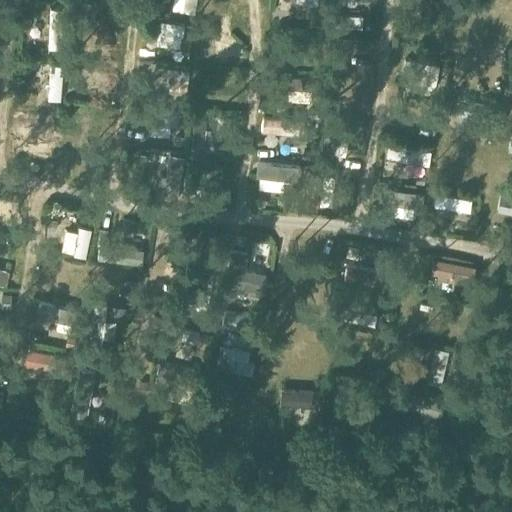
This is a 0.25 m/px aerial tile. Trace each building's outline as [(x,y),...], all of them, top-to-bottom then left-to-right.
[(183,0),(181,11),(193,13),(195,0),(183,0)] [(491,10),(468,9),(468,24),(490,24),(491,10)] [(49,10),(47,49),(60,50),(62,10),(49,10)] [(324,14),(323,27),(360,29),(360,16),(324,14)] [(150,19),(148,31),(157,32),(180,36),(183,36),(185,24),(150,19)] [(214,65),(226,66),(228,37),(216,36),(214,65)] [(340,81),(351,80),(349,45),(338,46),(340,81)] [(404,62),(402,74),(421,77),(437,80),(439,68),(404,62)] [(153,65),(151,78),(166,80),(186,83),(188,71),(153,65)] [(49,67),(47,101),(59,102),(61,68),(49,67)] [(276,76),(276,88),(310,90),(313,91),(313,79),(276,76)] [(100,91),(100,77),(79,78),(80,100),(111,99),(110,91),(100,91)] [(463,100),(460,116),(500,124),(503,107),(463,100)] [(394,121),(412,128),(417,114),(399,107),(394,121)] [(142,110),(141,123),(150,124),(169,126),(176,126),(178,113),(142,110)] [(263,117),(261,132),(307,136),(308,121),(263,117)] [(193,118),(188,159),(200,160),(203,140),(204,129),(205,120),(193,118)] [(214,133),(228,134),(228,120),(215,120),(214,133)] [(327,124),(321,158),(333,160),(334,154),(340,127),(327,124)] [(384,144),(382,158),(426,165),(428,150),(384,144)] [(168,155),(161,195),(176,198),(183,158),(168,155)] [(257,163),(256,177),(260,177),(284,180),(299,181),(300,167),(257,163)] [(310,174),(305,211),(319,212),(320,206),(323,176),(310,174)] [(383,189),(381,204),(392,205),(412,207),(421,208),(423,193),(383,189)] [(191,190),(191,202),(230,203),(230,190),(191,190)] [(435,195),(433,208),(469,212),(470,199),(435,195)] [(511,197),(499,195),(496,212),(511,214),(511,197)] [(73,252),(72,255),(84,257),(90,229),(78,227),(77,232),(73,252)] [(201,240),(194,282),(210,285),(217,243),(201,240)] [(98,245),(97,260),(140,265),(142,250),(98,245)] [(220,282),(261,290),(264,272),(243,268),(246,251),(226,247),(220,282)] [(432,259),(429,272),(471,280),(473,267),(432,259)] [(345,264),(343,280),(388,288),(391,273),(345,264)] [(0,269),(0,285),(5,287),(8,271),(0,269)] [(184,289),(182,300),(187,301),(206,304),(208,294),(184,289)] [(38,301),(34,315),(57,320),(70,323),(78,325),(81,311),(38,301)] [(93,303),(88,343),(99,345),(100,339),(102,321),(104,304),(93,303)] [(340,307),(338,319),(372,325),(374,314),(358,311),(346,309),(340,307)] [(224,311),(221,326),(252,332),(255,317),(224,311)] [(164,322),(161,333),(195,343),(198,332),(164,322)] [(427,378),(426,383),(438,386),(447,351),(434,348),(429,368),(427,378)] [(26,349),(24,365),(69,373),(71,357),(26,349)] [(218,356),(216,368),(251,374),(253,363),(246,362),(221,357),(218,356)] [(157,364),(153,380),(192,389),(196,373),(157,364)] [(79,369),(70,414),(85,416),(94,371),(79,369)] [(335,383),(331,415),(342,416),(347,384),(335,383)] [(280,390),(279,405),(321,407),(322,392),(280,390)] [(404,391),(399,406),(439,417),(443,402),(404,391)]
